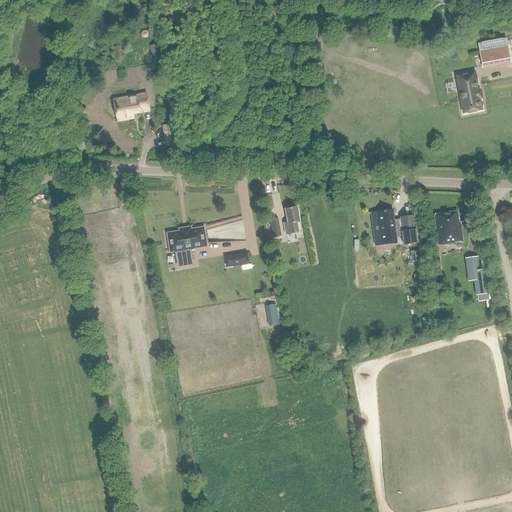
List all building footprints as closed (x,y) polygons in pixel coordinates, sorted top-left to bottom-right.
[(148,32),(145,30),(142,31),(140,34),(141,37),(144,39),(147,38),(149,35),(148,32)] [(163,62),(159,44),(150,46),(154,64),(163,62)] [(123,60),(120,46),(112,47),(115,61),(123,60)] [(508,47),(480,53),(483,67),(510,62),(508,47)] [(464,114),(481,110),(475,78),(473,79),(472,73),(464,75),(465,80),(458,81),(460,93),(459,93),(461,100),(464,114)] [(147,95),(116,100),(119,120),(134,117),(133,113),(149,110),(147,95)] [(176,144),(173,128),(173,124),(163,126),(166,146),(176,144)] [(297,207),(285,209),(288,223),(284,223),(286,235),(299,232),(297,222),(300,222),(297,207)] [(399,218),(399,220),(394,220),(393,210),(371,213),(372,222),(378,221),(381,245),(397,243),(396,237),(400,237),(401,243),(412,242),(408,217),(399,218)] [(435,215),(438,245),(463,242),(460,222),(458,223),(457,212),(435,215)] [(278,218),(270,220),(273,238),(281,236),(278,218)] [(180,232),(168,234),(171,252),(178,251),(178,254),(177,255),(179,266),(192,264),(190,253),(188,253),(188,249),(206,246),(203,228),(191,230),(190,228),(180,230),(180,232)] [(419,252),(410,253),(412,263),(420,262),(419,252)] [(225,257),(227,267),(248,264),(247,254),(225,257)] [(466,259),(469,280),(475,280),(477,295),(490,293),(487,270),(479,271),(477,258),(466,259)] [(267,313),(270,313),(273,326),(279,325),(276,305),(266,307),(267,313)]
